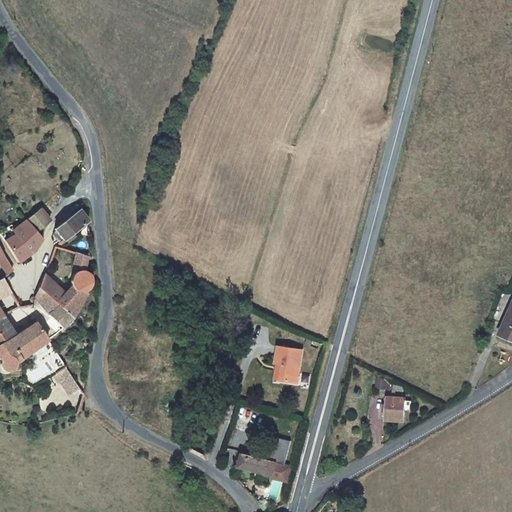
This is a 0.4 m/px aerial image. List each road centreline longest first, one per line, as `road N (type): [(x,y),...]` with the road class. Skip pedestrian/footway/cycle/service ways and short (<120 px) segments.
road 1 (tertiary): [(249,511),(227,482),(107,403),(92,144),(0,10)]
road 2 (tertiary): [(431,0),(298,504)]
road 3 (residential): [(511,375),(298,504)]
